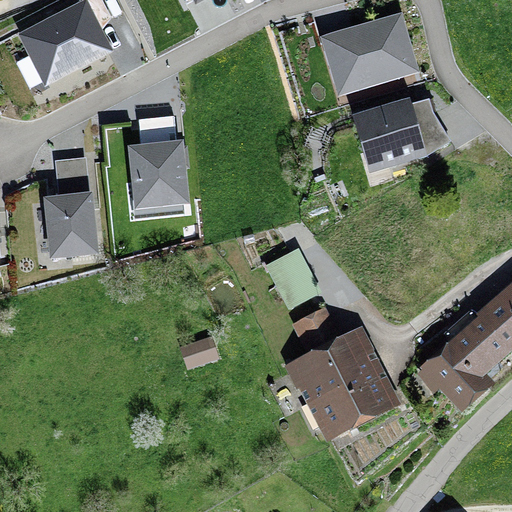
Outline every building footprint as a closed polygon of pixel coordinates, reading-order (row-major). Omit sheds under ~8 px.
[(87,2),(102,31),(112,19),(101,0),(78,0),(80,5),(87,2)] [(212,0),(190,0),(195,8),(212,0)] [(41,84),(44,90),(114,54),(102,31),(87,2),(80,5),(17,38),(29,62),(19,67),(31,89),(41,84)] [(402,16),(320,40),(338,99),(420,74),(402,16)] [(352,120),(369,176),(427,159),(410,102),(352,120)] [(178,142),(132,147),(138,199),(183,194),(178,142)] [(47,201),(52,255),(95,251),(90,197),(89,197),(85,157),(54,160),(58,200),(47,201)] [(316,292),(295,253),(270,266),(291,305),(316,292)] [(511,285),(478,315),(482,320),(421,374),(434,388),(442,382),(462,405),(487,384),(475,371),(511,339),(511,285)] [(373,349),(363,328),(340,339),(327,312),(303,324),(316,352),(287,367),(297,388),(312,381),(335,428),(385,404),(361,355),(373,349)] [(179,348),(186,372),(219,361),(212,337),(179,348)]
